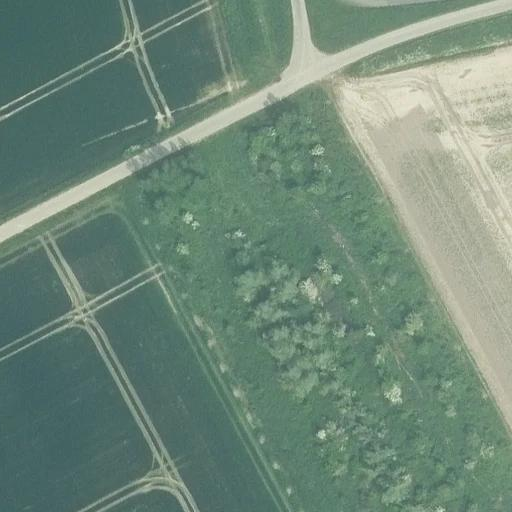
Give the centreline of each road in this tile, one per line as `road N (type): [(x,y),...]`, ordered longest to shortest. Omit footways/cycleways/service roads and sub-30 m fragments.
road 1 (track): [(511,421),(327,83),(311,86),(306,69)]
road 2 (unclassified): [(0,236),(306,69)]
road 3 (unclassified): [(306,69),(511,3)]
